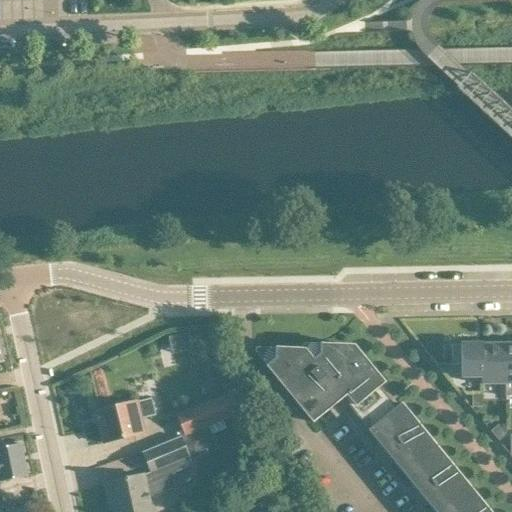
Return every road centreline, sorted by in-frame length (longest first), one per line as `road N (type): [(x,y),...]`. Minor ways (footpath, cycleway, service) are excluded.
road 1 (tertiary): [(13,281),(71,275),(162,299),(511,291)]
road 2 (tertiary): [(61,511),(13,281)]
road 3 (residential): [(159,23),(303,18),(329,0)]
road 4 (unclassified): [(0,31),(159,23)]
